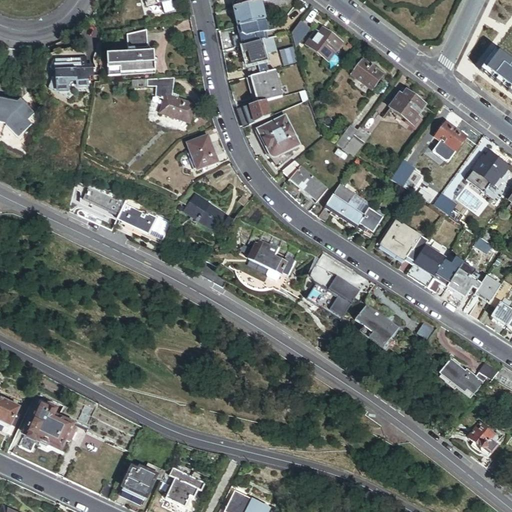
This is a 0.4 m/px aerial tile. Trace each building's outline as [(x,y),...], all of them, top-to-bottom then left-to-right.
[(237,31),(264,24),(259,4),(263,4),(279,0),(235,0),(231,5),(232,10),(234,16),(237,31)] [(267,7),(267,10),(286,6),(288,7),(293,0),(279,0),(263,4),(264,8),(267,7)] [(272,40),(275,40),(274,35),(265,37),(265,35),(274,32),(271,22),(264,24),(237,31),(238,35),(239,38),(231,39),(233,50),(241,48),(259,43),(272,40)] [(294,49),(309,31),(300,24),(291,35),(294,49)] [(154,37),(153,31),(131,35),(132,50),(145,49),(155,48),(154,37)] [(332,57),(340,46),(328,36),(323,33),(320,38),(317,35),(307,48),(330,66),(336,59),(332,57)] [(276,54),(272,40),(259,43),(263,57),(276,54)] [(256,67),(265,65),(263,57),(259,43),(241,48),(246,65),(247,69),(256,67)] [(157,70),(156,54),(146,55),(145,49),(132,50),(132,57),(126,57),(127,72),(122,73),(123,78),(145,76),(145,71),(157,70)] [(282,67),(295,64),(292,49),(279,52),(282,67)] [(511,65),(498,55),(486,72),(511,91),(511,65)] [(93,80),(93,64),(93,59),(86,59),(62,58),(53,67),(57,70),(57,74),(55,78),(57,77),(57,89),(70,90),(70,86),(93,87),(93,80)] [(122,73),(121,58),(111,58),(113,79),(123,78),(122,73)] [(351,78),(371,93),(383,77),(374,71),(363,62),(351,78)] [(267,75),(265,65),(256,67),(256,69),(258,77),(267,75)] [(256,69),(247,72),(249,80),(258,77),(256,69)] [(265,102),(282,98),(276,73),(267,75),(258,77),(249,80),(253,97),(255,104),(265,102)] [(190,106),(179,102),(180,98),(178,97),(179,93),(173,91),(174,79),(131,82),(131,90),(156,88),(156,100),(164,102),(159,115),(189,126),(196,108),(190,106)] [(419,121),(416,118),(424,108),(414,101),(403,92),(392,108),(411,123),(410,125),(416,129),(421,123),(419,122),(419,121)] [(302,105),(308,102),(305,93),(299,94),(302,105)] [(30,121),(36,113),(20,101),(17,104),(12,104),(12,98),(0,96),(0,121),(9,122),(18,129),(20,127),(28,133),(35,124),(30,121)] [(253,125),(269,118),(265,102),(255,104),(248,106),(236,110),(240,122),(243,128),(253,125)] [(275,160),(298,148),(284,119),(257,133),(267,152),(269,158),(273,160),(275,160)] [(333,144),(343,151),(357,131),(348,124),(333,144)] [(440,144),(455,155),(466,140),(454,131),(446,124),(434,140),(440,144)] [(343,151),(353,159),(367,138),(357,131),(343,151)] [(196,174),(218,166),(212,152),(207,138),(186,146),(196,174)] [(455,155),(440,144),(432,154),(448,165),(455,155)] [(499,181),(507,170),(496,162),(486,155),(473,172),(497,190),(502,183),(499,181)] [(300,169),(294,164),(282,174),(290,181),(300,169)] [(390,182),(401,189),(412,173),(413,172),(403,164),(390,182)] [(317,205),(328,191),(300,169),(290,181),(290,182),(310,199),(317,205)] [(418,187),(414,185),(419,178),(412,173),(401,189),(412,196),(418,187)] [(370,208),(355,198),(344,190),(339,187),(318,220),(325,224),(332,213),(342,219),(348,223),(350,224),(357,229),(364,218),(368,212),(370,208)] [(418,187),(412,196),(431,208),(432,207),(436,200),(418,187)] [(103,222),(115,228),(126,205),(90,189),(85,201),(93,205),(100,208),(92,223),(101,227),(103,222)] [(224,224),(220,221),(223,217),(212,208),(195,195),(183,210),(212,232),(218,224),(228,232),(231,227),(225,222),(224,224)] [(432,207),(439,212),(446,202),(439,197),(436,200),(432,207)] [(247,205),(241,200),(238,204),(244,209),(247,205)] [(455,208),(446,202),(439,212),(447,218),(455,208)] [(144,232),(149,235),(157,218),(126,204),(126,205),(115,228),(133,236),(137,229),(144,232)] [(365,237),(370,240),(382,221),(368,212),(364,218),(357,229),(355,231),(365,237)] [(169,224),(157,218),(149,235),(161,240),(169,224)] [(413,267),(422,254),(428,244),(393,222),(377,246),(400,260),(404,263),(405,262),(413,267)] [(480,240),(473,236),(469,243),(475,247),(480,240)] [(458,243),(472,252),(475,247),(469,243),(461,238),(458,243)] [(475,247),(488,255),(493,248),(480,240),(475,247)] [(288,277),(294,265),(287,262),(288,261),(255,245),(248,260),(269,270),(280,276),(281,274),(288,277)] [(169,260),(196,273),(206,260),(190,251),(187,257),(175,251),(169,260)] [(434,281),(443,267),(422,254),(413,267),(412,269),(420,274),(418,277),(423,280),(425,277),(431,281),(432,280),(434,281)] [(443,287),(447,290),(462,267),(463,266),(449,257),(444,265),(443,267),(434,281),(443,287)] [(222,275),(224,271),(206,260),(196,273),(221,288),(226,278),(222,275)] [(335,277),(320,267),(314,282),(315,283),(351,306),(360,293),(335,277)] [(462,304),(471,290),(476,293),(480,288),(482,283),(479,281),(479,279),(473,275),(474,274),(462,267),(447,290),(455,295),(453,298),(457,301),(462,304)] [(420,274),(412,269),(406,277),(421,287),(427,291),(432,283),(434,281),(432,280),(431,281),(425,277),(423,280),(418,277),(420,274)] [(481,302),(489,306),(501,288),(486,278),(482,283),(480,288),(476,293),(481,297),(479,300),(481,302)] [(351,306),(315,283),(313,286),(315,287),(306,301),(340,324),(351,306)] [(435,295),(439,288),(432,283),(427,291),(435,295)] [(506,329),(511,320),(511,313),(508,311),(500,306),(504,301),(511,288),(504,283),(501,288),(489,306),(497,312),(492,320),(500,325),(506,329)] [(508,311),(511,305),(504,301),(500,306),(508,311)] [(370,339),(383,350),(398,331),(383,319),(368,307),(356,322),(373,336),(370,339)] [(436,332),(424,324),(416,335),(428,343),(436,332)] [(449,387),(470,401),(486,379),(492,382),(498,374),(483,364),(475,377),(467,371),(465,373),(450,361),(440,376),(442,377),(438,382),(447,389),(449,387)] [(0,423),(1,424),(11,429),(20,410),(0,399),(0,423)] [(60,439),(66,442),(73,426),(54,417),(57,411),(41,404),(26,437),(40,443),(40,442),(41,442),(52,447),(56,449),(60,439)] [(85,413),(92,417),(96,409),(88,406),(85,413)] [(77,424),(91,430),(96,419),(92,417),(85,413),(83,412),(77,424)] [(491,456),(498,447),(491,442),(495,437),(486,430),(487,428),(482,424),(469,440),(474,444),(472,447),(476,450),(481,454),(482,453),(486,456),(479,464),(486,470),(495,459),(491,456)] [(70,444),(73,443),(78,431),(78,429),(73,426),(66,442),(70,444)] [(56,449),(61,452),(66,442),(60,439),(56,449)] [(486,470),(493,475),(501,464),(495,459),(486,470)] [(123,490),(147,501),(156,480),(161,483),(166,473),(150,465),(147,472),(135,466),(123,490)] [(191,499),(194,500),(199,491),(180,483),(182,478),(167,471),(166,473),(161,483),(170,487),(166,495),(169,496),(166,502),(176,506),(185,511),(191,499)] [(101,499),(111,503),(117,489),(108,485),(101,499)] [(143,507),(147,501),(123,490),(120,497),(131,502),(143,507)] [(268,511),(270,509),(230,491),(223,505),(227,508),(225,511),(268,511)] [(147,511),(163,511),(167,505),(154,499),(147,511)]
